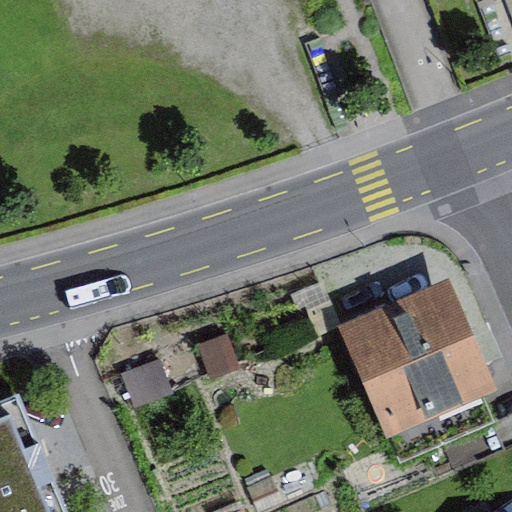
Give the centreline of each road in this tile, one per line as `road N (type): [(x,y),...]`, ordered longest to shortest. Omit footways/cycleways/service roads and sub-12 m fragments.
road 1 (secondary): [(51,288),(300,212),(465,149)]
road 2 (residential): [(51,288),(67,351),(134,511)]
